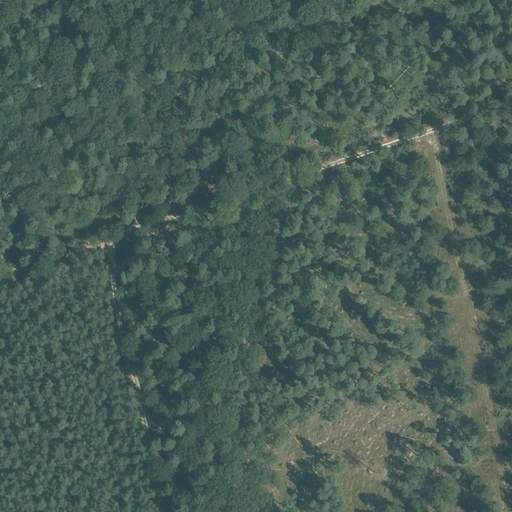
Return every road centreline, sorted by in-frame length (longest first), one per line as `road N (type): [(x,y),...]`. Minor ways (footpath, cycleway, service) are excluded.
road 1 (track): [(0,276),(511,108)]
road 2 (track): [(439,133),(509,511)]
road 3 (track): [(166,511),(97,244)]
